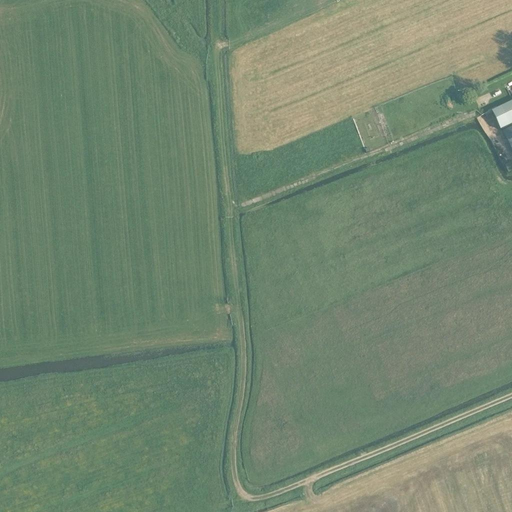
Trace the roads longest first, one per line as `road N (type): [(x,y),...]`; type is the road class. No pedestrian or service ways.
road 1 (track): [(213,0),(243,346),(232,441),(243,494),(261,497),(511,395)]
road 2 (track): [(242,204),(475,112)]
